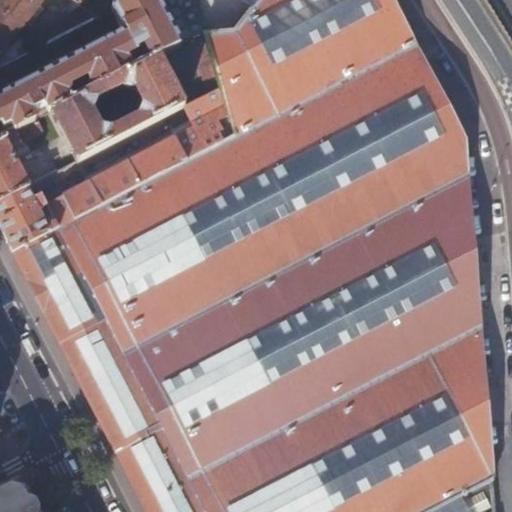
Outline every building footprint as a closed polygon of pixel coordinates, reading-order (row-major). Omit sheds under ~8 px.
[(158,0),(133,0),(124,5),(111,12),(123,36),(0,98),(0,139),(36,121),(51,113),(159,58),(181,46),(158,0)] [(49,0),(0,0),(0,8),(23,26),(43,1),(46,4),(49,0)] [(261,0),(235,34),(206,37),(221,90),(235,138),(58,228),(12,252),(146,511),(433,511),(460,499),(467,511),(494,511),(492,482),(485,402),(472,251),(462,141),(450,116),(414,45),(391,0),(261,0)] [(91,0),(84,0),(79,7),(84,10),(91,0)] [(205,34),(195,0),(158,0),(181,46),(192,41),(205,34)] [(0,55),(23,26),(0,8),(0,55)] [(104,22),(101,16),(95,20),(56,40),(59,45),(104,22)] [(221,90),(206,37),(205,34),(192,41),(209,96),(221,90)] [(0,67),(9,63),(0,56),(0,67)] [(77,164),(185,108),(159,58),(51,113),(77,164)] [(235,138),(221,90),(209,96),(185,108),(77,164),(76,165),(87,186),(44,208),(40,198),(32,201),(26,190),(0,203),(0,228),(12,252),(58,228),(235,138)] [(0,139),(0,203),(26,190),(29,189),(17,166),(22,164),(19,159),(14,161),(9,151),(41,134),(36,121),(0,139)] [(33,511),(22,490),(8,485),(0,489),(0,511),(33,511)] [(467,511),(460,499),(433,511),(467,511)]
